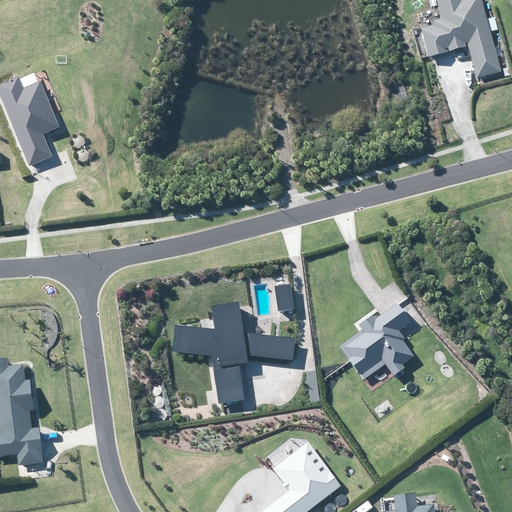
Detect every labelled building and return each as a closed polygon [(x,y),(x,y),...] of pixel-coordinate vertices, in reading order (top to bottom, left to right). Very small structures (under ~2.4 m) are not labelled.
[(421,30),(428,59),(462,50),(461,46),(467,45),(476,80),(498,74),(479,0),(465,0),(461,1),(460,0),(433,0),(439,20),(431,23),(432,27),(421,30)] [(0,87),(0,98),(28,169),(52,159),(43,137),(59,131),(41,85),(23,92),(19,80),(0,87)] [(212,364),(211,410),(246,410),(247,368),(286,369),(299,352),(245,350),(246,308),(201,307),(201,328),(164,327),(163,363),(212,364)] [(394,313),(323,364),(347,396),(377,374),(385,386),(407,370),(388,343),(406,330),(394,313)] [(0,379),(0,474),(35,469),(21,376),(0,379)] [(293,491),(265,511),(311,511),(336,492),(303,451),(277,472),(293,491)] [(438,511),(435,496),(371,507),(371,511),(438,511)]
